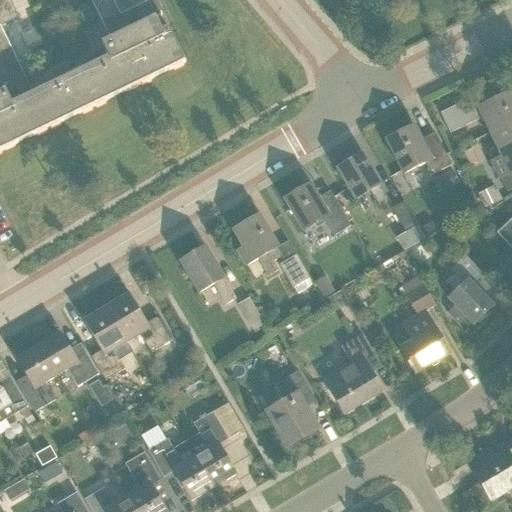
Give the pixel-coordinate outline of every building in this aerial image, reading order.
[(0,0),(0,154),(186,65),(168,29),(163,31),(156,18),(162,15),(154,0),(0,0)] [(511,122),(511,94),(511,92),(471,112),(465,101),(440,113),(450,134),(482,118),(490,133),(511,122)] [(511,122),(490,133),(497,148),(488,153),(500,178),(511,172),(511,122)] [(413,127),(386,140),(403,173),(423,162),(429,174),(448,165),(436,141),(423,147),(413,127)] [(362,155),(337,169),(355,200),(369,192),(377,205),(387,200),(379,186),(380,185),(362,155)] [(455,175),(438,184),(442,194),(460,185),(455,175)] [(310,185),(285,200),(303,230),(314,223),(316,227),(325,222),(333,235),(349,226),(332,197),(321,204),(310,185)] [(485,208),(500,202),(493,186),(478,193),(485,208)] [(404,202),(391,210),(405,233),(418,225),(404,202)] [(259,216),(233,231),(243,248),(237,252),(245,266),(257,259),(268,276),(278,270),(273,261),(280,257),(275,249),(277,248),(259,216)] [(511,218),(496,234),(511,251),(511,218)] [(206,248),(180,263),(198,293),(213,285),(225,305),(236,299),(206,248)] [(293,289),(310,279),(296,255),(279,266),(293,289)] [(448,300),(455,307),(448,314),(464,331),(471,325),(472,326),(493,307),(473,285),(482,277),(465,259),(451,272),(464,285),(448,300)] [(326,276),(314,283),(323,299),(335,292),(326,276)] [(411,341),(399,348),(414,374),(449,353),(424,312),(435,305),(418,276),(400,286),(417,315),(401,324),(411,341)] [(127,294),(105,307),(127,343),(139,336),(150,355),(170,343),(155,319),(146,325),(127,294)] [(265,324),(249,298),(237,304),(254,331),(265,324)] [(112,352),(127,343),(105,307),(83,321),(101,351),(90,358),(104,382),(124,371),(112,352)] [(60,334),(38,347),(56,377),(66,371),(75,387),(96,375),(84,355),(75,360),(60,334)] [(324,381),(344,415),(382,393),(366,365),(376,359),(362,335),(340,347),(351,365),(324,381)] [(38,347),(16,360),(32,386),(21,392),(33,412),(53,400),(44,384),(56,377),(38,347)] [(287,449),(318,431),(305,408),(316,402),(298,371),(278,383),(287,398),(265,411),(287,449)] [(0,411),(1,411),(5,419),(27,406),(10,378),(0,383),(0,411)] [(99,383),(90,389),(94,395),(103,390),(99,383)] [(214,489),(236,476),(218,446),(239,434),(224,407),(193,425),(208,450),(195,458),(214,489)] [(195,458),(186,442),(173,450),(168,441),(149,452),(164,478),(174,473),(192,502),(214,489),(195,458)] [(468,463),(490,501),(511,488),(511,442),(503,448),(505,452),(495,458),(490,450),(468,463)] [(127,498),(134,511),(164,511),(149,486),(159,480),(144,455),(125,466),(139,491),(127,498)] [(56,463),(48,467),(55,478),(63,474),(56,463)] [(103,490),(85,501),(91,511),(134,511),(127,498),(113,506),(103,490)] [(60,511),(87,511),(77,494),(57,506),(60,511)]
